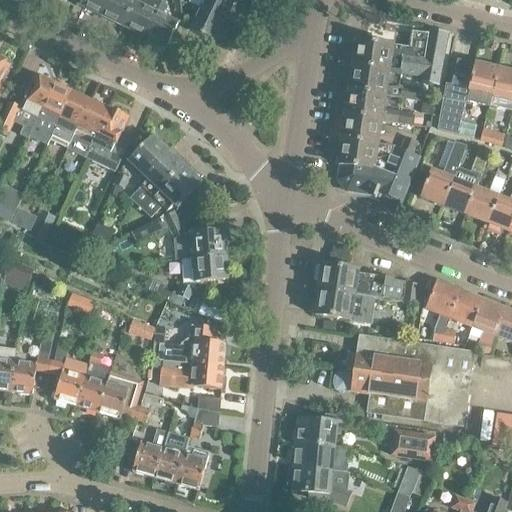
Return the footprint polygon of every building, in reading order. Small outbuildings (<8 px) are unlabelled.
[(80,0),(79,4),(103,16),(109,0),(80,0)] [(109,0),(103,16),(122,25),(133,0),(109,0)] [(133,0),(122,25),(143,35),(155,11),(158,13),(163,2),(158,0),(133,0)] [(204,0),(200,8),(223,20),(232,0),(204,0)] [(213,42),(223,20),(200,8),(190,31),(213,42)] [(155,11),(143,35),(167,46),(178,22),(163,15),(158,13),(155,11)] [(357,40),(353,64),(440,78),(447,36),(429,33),(428,36),(413,34),(410,49),(357,40)] [(0,60),(0,84),(9,65),(0,60)] [(437,131),(459,136),(462,124),(467,103),(474,65),(457,61),(451,86),(446,85),(437,131)] [(490,108),(490,107),(499,69),(475,63),(474,65),(467,103),(490,108)] [(353,65),(349,90),(385,95),(384,98),(415,102),(417,90),(398,87),(400,75),(421,79),(420,84),(439,87),(440,78),(353,65)] [(511,112),(511,72),(499,69),(490,107),(511,112)] [(0,123),(0,135),(6,138),(14,122),(25,127),(21,137),(28,140),(29,138),(54,87),(49,84),(48,80),(41,77),(37,79),(35,78),(20,109),(9,104),(0,123)] [(36,142),(39,136),(50,141),(72,95),(54,87),(29,138),(36,142)] [(381,120),(381,123),(414,128),(414,127),(425,129),(426,121),(415,119),(416,115),(382,110),(384,98),(385,95),(349,90),(345,115),(381,120)] [(72,95),(50,141),(68,150),(89,104),(72,95)] [(421,115),(432,116),(434,104),(423,102),(421,115)] [(67,151),(85,160),(108,112),(107,112),(89,104),(68,150),(67,151)] [(108,112),(85,160),(114,174),(130,143),(118,138),(128,118),(109,109),(107,112),(108,112)] [(342,140),(377,145),(381,123),(381,120),(345,115),(342,140)] [(459,136),(473,140),(476,127),(462,124),(459,136)] [(480,142),(502,149),(506,136),(483,130),(480,142)] [(151,137),(128,161),(149,180),(153,184),(180,156),(171,147),(167,152),(151,137)] [(405,137),(400,149),(415,155),(419,143),(405,137)] [(401,203),(419,157),(415,155),(400,149),(395,147),(395,149),(377,146),(377,145),(342,140),(338,167),(341,167),(339,182),(347,193),(363,195),(365,191),(375,196),(374,199),(376,200),(378,194),(401,203)] [(420,198),(443,207),(453,181),(454,181),(459,170),(467,148),(455,144),(442,177),(430,172),(420,198)] [(453,181),(443,207),(465,216),(475,190),(476,190),(477,189),(482,176),(490,155),(479,151),(479,152),(470,174),(459,170),(454,181),(453,181)] [(180,156),(153,184),(149,180),(130,200),(150,220),(163,208),(168,213),(175,205),(177,207),(200,184),(197,181),(201,176),(180,156)] [(475,190),(465,216),(487,224),(497,198),(500,199),(509,174),(498,170),(489,195),(476,190),(475,190)] [(120,175),(113,187),(124,193),(130,181),(120,175)] [(510,233),(511,234),(511,233),(511,195),(509,203),(500,199),(497,198),(487,224),(510,233)] [(0,219),(11,225),(19,207),(0,198),(0,219)] [(19,211),(13,225),(30,233),(31,231),(37,219),(19,211)] [(132,234),(137,246),(169,230),(174,241),(175,261),(182,261),(226,258),(224,231),(185,234),(175,213),(164,219),(164,218),(132,234)] [(39,215),(30,235),(45,241),(54,222),(39,215)] [(75,254),(82,240),(55,228),(49,242),(75,254)] [(91,263),(105,270),(115,250),(100,243),(91,263)] [(329,262),(350,266),(352,257),(351,257),(353,249),(333,246),(332,254),(330,254),(329,262)] [(183,273),(185,287),(193,290),(196,284),(228,281),(226,258),(182,261),(183,273)] [(6,273),(30,282),(34,271),(11,261),(7,268),(6,273)] [(321,273),(319,291),(374,298),(393,301),(392,302),(417,306),(421,286),(408,284),(408,283),(357,274),(358,271),(322,266),(321,273)] [(41,287),(38,294),(53,301),(57,290),(44,284),(45,281),(37,277),(36,281),(35,285),(41,287)] [(165,288),(148,281),(143,292),(174,305),(177,297),(163,291),(165,288)] [(426,311),(439,316),(436,329),(433,343),(440,344),(446,331),(450,320),(460,294),(436,285),(426,311)] [(182,286),(177,297),(189,302),(194,291),(193,290),(185,287),(182,286)] [(319,291),(315,316),(370,325),(374,298),(319,291)] [(460,294),(450,320),(461,324),(472,329),(483,302),(460,294)] [(72,295),(68,307),(81,313),(86,300),(72,295)] [(188,310),(198,315),(203,304),(193,299),(188,310)] [(483,302),(472,329),(484,333),(480,342),(478,354),(491,356),(493,344),(495,337),(505,311),(483,302)] [(511,313),(505,311),(495,337),(511,343),(511,313)] [(152,343),(156,329),(132,321),(128,335),(152,343)] [(323,322),(322,331),(335,332),(336,324),(323,322)] [(153,362),(223,368),(224,366),(226,343),(215,342),(216,330),(190,328),(189,340),(187,340),(181,346),(181,347),(164,346),(166,329),(156,328),(156,329),(154,346),(153,362)] [(446,331),(443,345),(454,347),(455,346),(457,333),(446,331)] [(336,390),(351,392),(369,395),(366,415),(464,430),(475,354),(359,337),(356,355),(348,354),(345,374),(338,373),(335,378),(334,384),(336,390)] [(32,396),(35,374),(48,377),(52,362),(49,361),(53,344),(42,342),(37,366),(14,363),(9,393),(32,396)] [(52,362),(48,377),(61,379),(55,401),(78,408),(89,366),(67,360),(70,348),(58,345),(54,362),(52,362)] [(89,366),(78,408),(99,414),(107,384),(96,381),(105,351),(95,348),(89,366)] [(0,391),(9,393),(14,363),(15,353),(0,350),(0,391)] [(151,381),(161,383),(160,388),(192,391),(193,387),(221,389),(223,368),(153,362),(151,381)] [(120,420),(121,417),(132,421),(136,407),(137,407),(144,383),(110,374),(107,384),(99,414),(120,420)] [(147,425),(150,414),(160,418),(164,401),(144,396),(141,408),(137,422),(147,425)] [(197,411),(198,412),(221,415),(222,401),(199,398),(197,411)] [(190,438),(200,441),(204,428),(219,430),(221,415),(198,412),(190,438)] [(511,417),(497,415),(491,447),(511,450),(511,417)] [(298,420),(296,444),(334,447),(335,436),(341,436),(343,417),(325,416),(325,422),(298,420)] [(133,473),(155,480),(167,439),(168,440),(169,434),(157,431),(153,446),(142,443),(133,473)] [(391,456),(430,462),(434,439),(395,433),(391,456)] [(167,439),(155,480),(177,486),(186,456),(185,456),(173,452),(176,442),(168,440),(167,439)] [(456,442),(444,440),(442,453),(455,454),(456,442)] [(294,456),(293,468),(331,471),(331,473),(346,474),(347,475),(348,450),(334,448),(334,447),(296,444),(294,456)] [(186,456),(177,486),(199,492),(200,488),(206,490),(206,489),(202,488),(204,484),(202,483),(210,454),(188,447),(185,456),(186,456)] [(289,470),(288,486),(291,487),(291,491),(310,493),(309,500),(329,502),(346,508),(351,494),(347,492),(349,476),(347,475),(346,474),(331,473),(331,471),(293,468),(293,470),(289,470)] [(432,478),(421,473),(417,483),(405,478),(400,490),(424,499),(432,478)] [(504,511),(505,511),(508,504),(507,504),(492,499),(487,511),(473,511),(476,505),(481,493),(470,488),(466,501),(465,501),(461,511),(504,511)] [(405,511),(410,499),(398,494),(391,511),(405,511)] [(455,497),(450,510),(455,511),(461,511),(465,501),(455,497)]
